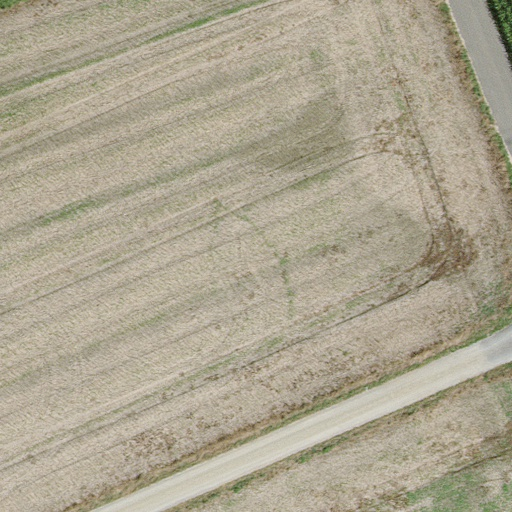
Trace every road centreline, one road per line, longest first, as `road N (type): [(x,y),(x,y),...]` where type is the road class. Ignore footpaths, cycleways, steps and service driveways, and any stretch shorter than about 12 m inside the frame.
road 1 (residential): [(511,335),(111,511)]
road 2 (residential): [(461,0),(511,127)]
